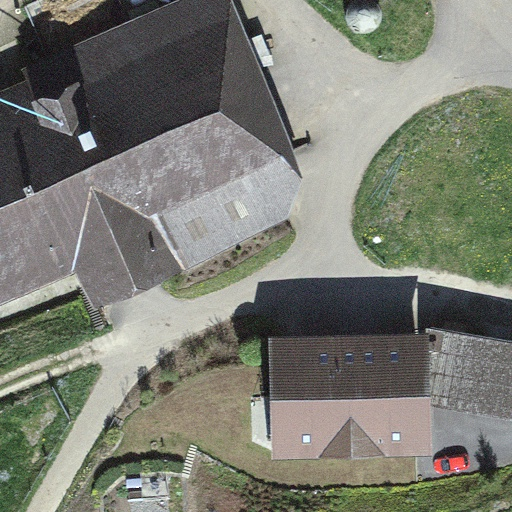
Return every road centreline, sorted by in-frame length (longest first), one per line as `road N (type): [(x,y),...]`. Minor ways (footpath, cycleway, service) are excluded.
road 1 (track): [(503,13),(382,103),(361,131),(332,195),(319,286),(509,320)]
road 2 (track): [(33,511),(152,330),(241,298),(319,286)]
road 3 (track): [(152,330),(0,386)]
road 4 (track): [(382,103),(276,0)]
